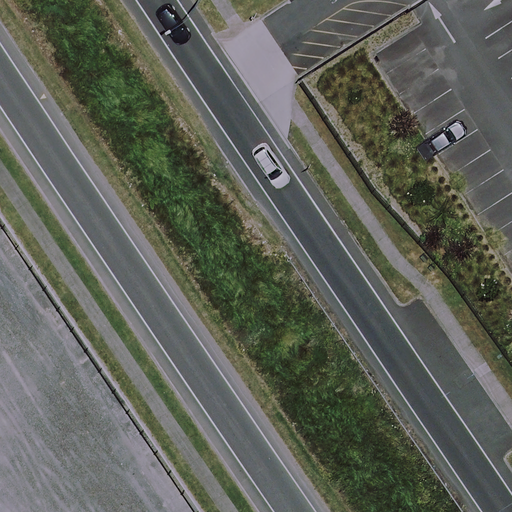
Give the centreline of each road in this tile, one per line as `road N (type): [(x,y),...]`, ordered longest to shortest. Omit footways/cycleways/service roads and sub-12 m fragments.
road 1 (tertiary): [(157,0),(505,511)]
road 2 (tertiary): [(293,511),(0,73)]
